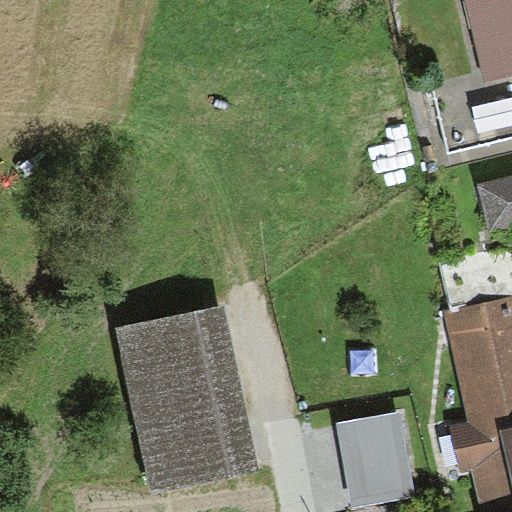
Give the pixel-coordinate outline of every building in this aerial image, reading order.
[(511,0),(493,0),(466,7),(485,84),(439,95),(453,155),(511,140),(511,0)] [(511,183),(486,190),(497,237),(511,233),(511,183)] [(511,511),(511,301),(443,318),(469,427),(454,431),(464,472),(474,469),(484,511),(511,511)] [(119,332),(151,493),(255,473),(222,311),(119,332)] [(398,422),(338,434),(353,511),(413,500),(398,422)]
